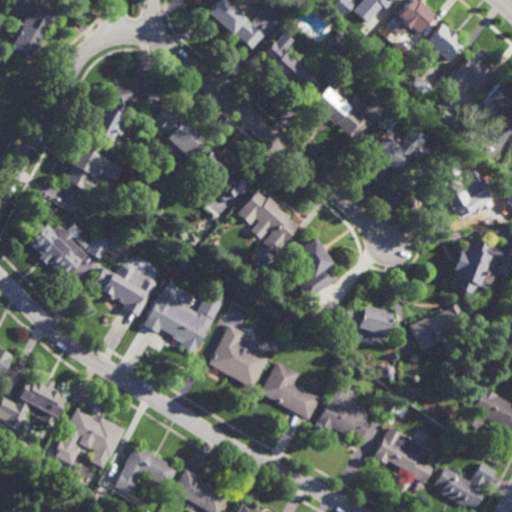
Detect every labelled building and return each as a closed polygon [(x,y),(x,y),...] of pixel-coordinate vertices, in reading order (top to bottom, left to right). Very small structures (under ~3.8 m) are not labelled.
[(260,33),(248,47),(234,35),(236,34),(230,29),(228,32),(203,10),(211,0),(222,0),(241,16),(249,23),(248,24),(260,33)] [(342,15),(330,5),(334,0),(346,0),(351,4),(342,15)] [(390,0),(384,7),(380,4),(365,21),(352,9),(359,0),(390,0)] [(414,0),(416,1),(418,0),(433,12),(416,32),(408,24),(406,26),(399,20),(401,18),(395,13),(406,0),(414,0)] [(44,27),(43,27),(40,32),(42,33),(28,57),(8,46),(16,32),(8,28),(14,18),(21,22),(25,14),(30,17),(39,2),(54,10),(44,27)] [(446,28),(447,28),(457,36),(454,39),(461,44),(447,60),(424,41),(440,22),(446,28)] [(338,59),(322,45),(337,27),(353,40),(338,59)] [(280,49),(314,78),(303,91),(291,81),(288,85),(266,66),(270,62),(259,53),(270,40),(271,41),(281,30),(290,38),(280,49)] [(393,69),(381,58),(397,40),(409,51),(393,69)] [(475,63),(477,65),(479,62),(488,69),(472,88),(468,85),(462,92),(445,78),(453,69),(455,71),(460,65),(459,64),(466,55),(471,59),(474,55),(479,58),(475,63)] [(430,87),(419,99),(410,90),(412,88),(408,84),(414,77),(419,81),(421,79),(430,87)] [(366,124),(352,140),(339,128),(340,127),(334,121),(332,124),(308,103),(330,79),(341,89),(336,95),(366,124)] [(511,85),(511,87),(510,89),(511,91),(511,105),(502,117),(497,112),(495,115),(486,107),(484,110),(476,103),(498,79),(502,83),(505,79),(511,85)] [(127,98),(128,98),(128,101),(125,101),(125,105),(116,120),(121,124),(116,134),(111,131),(110,133),(107,138),(88,127),(93,119),(89,117),(93,110),(97,113),(101,104),(107,107),(110,103),(110,102),(107,86),(125,84),(127,98)] [(458,115),(450,125),(437,115),(445,104),(445,105),(458,115)] [(177,121),(180,117),(200,135),(183,155),(162,137),(165,133),(149,121),(155,113),(161,107),(177,121)] [(499,142),(490,134),(499,122),(509,130),(499,142)] [(412,156),(414,157),(406,170),(397,164),(394,169),(368,154),(380,135),(397,145),(409,125),(424,135),(412,156)] [(112,172),(116,174),(113,179),(109,177),(106,178),(102,176),(101,172),(101,171),(101,170),(100,169),(98,173),(98,174),(98,177),(96,178),(95,178),(94,180),(97,182),(90,192),(75,184),(74,185),(64,179),(72,164),(68,162),(78,142),(103,156),(103,157),(117,164),(112,172)] [(230,174),(230,173),(242,183),(231,196),(219,186),(221,184),(216,180),(205,192),(204,191),(200,194),(193,188),(200,180),(197,177),(202,172),(192,163),(206,146),(227,165),(223,168),(230,174)] [(459,188),(462,186),(460,184),(466,181),(467,183),(479,176),(485,187),(481,189),(489,204),(473,213),(471,209),(463,214),(462,212),(456,216),(452,208),(447,211),(434,186),(453,176),(459,188)] [(262,199),(265,196),(287,215),(284,218),(295,227),(272,253),(259,242),(268,231),(265,229),(260,234),(250,226),(255,220),(252,217),(246,224),(233,213),(253,190),(262,199)] [(209,220),(204,216),(208,211),(213,215),(209,220)] [(87,244),(83,247),(71,235),(68,238),(85,255),(80,260),(80,259),(63,277),(47,261),(44,263),(38,257),(40,254),(28,242),(45,224),(52,230),(55,226),(56,226),(57,226),(60,226),(64,230),(63,232),(64,233),(66,231),(66,230),(65,229),(73,222),(80,229),(77,232),(76,233),(87,244)] [(99,258),(85,251),(94,234),(108,241),(99,258)] [(191,246),(184,241),(189,234),(196,239),(191,246)] [(497,247),(499,242),(511,246),(511,261),(509,270),(508,269),(505,276),(490,270),(492,263),(491,263),(492,260),(486,258),(476,285),(474,285),(470,295),(448,287),(452,276),(454,270),(451,268),(457,251),(459,252),(462,246),(463,246),(467,236),(497,247)] [(305,298),(295,283),(308,274),(292,250),(312,237),(330,263),(327,265),(335,278),(305,298)] [(116,275),(118,271),(127,276),(129,274),(141,281),(137,289),(146,294),(139,307),(128,301),(125,305),(112,297),(111,299),(107,296),(108,293),(101,289),(101,288),(92,283),(101,267),(116,275)] [(243,296),(236,291),(240,285),(247,290),(243,296)] [(183,308),(184,306),(197,313),(198,310),(212,317),(191,354),(177,346),(178,343),(169,338),(170,336),(157,328),(154,333),(140,325),(158,293),(159,292),(174,301),(173,302),(183,308)] [(466,329),(457,334),(456,331),(435,341),(432,342),(433,344),(419,350),(408,325),(424,317),(425,318),(444,310),(444,309),(446,308),(446,306),(449,304),(452,305),(454,303),(466,329)] [(389,313),(383,335),(373,332),(370,334),(366,332),(365,330),(357,328),(356,330),(339,325),(344,304),(361,309),(361,305),(389,313)] [(234,342),(233,341),(232,344),(250,354),(252,352),(265,359),(249,388),(205,364),(226,325),(240,332),(234,342)] [(0,349),(11,355),(0,375),(0,349)] [(306,419),(257,393),(275,361),(297,373),(292,383),(318,397),(306,419)] [(386,378),(380,376),(378,372),(380,366),(386,364),(390,366),(392,370),(393,372),(390,377),(386,378)] [(43,382),(45,378),(53,382),(51,387),(60,391),(58,395),(65,399),(51,426),(39,420),(43,412),(29,405),(22,419),(24,420),(20,428),(18,427),(16,431),(2,424),(3,420),(0,418),(0,399),(1,397),(12,403),(13,402),(13,403),(25,378),(32,381),(34,378),(43,382)] [(345,395),(344,394),(343,396),(353,402),(352,404),(360,409),(359,412),(366,415),(363,420),(368,423),(360,439),(347,432),(345,435),(328,427),(326,430),(314,424),(317,418),(317,419),(332,390),(333,390),(338,380),(348,385),(346,389),(348,390),(345,395)] [(511,407),(510,412),(511,413),(511,433),(481,416),(474,430),(461,423),(464,419),(465,419),(480,391),(479,391),(481,388),(494,395),(494,396),(511,404),(511,407)] [(96,418),(97,415),(123,429),(108,458),(106,457),(101,467),(89,460),(94,451),(88,448),(87,448),(76,442),(74,446),(77,448),(70,463),(54,455),(57,450),(54,448),(75,407),(96,418)] [(413,462),(420,467),(422,464),(430,468),(422,483),(408,476),(409,474),(385,460),(383,463),(371,457),(387,427),(397,432),(390,444),(415,458),(413,462)] [(166,486),(139,472),(128,493),(113,486),(124,464),(133,445),(175,467),(166,486)] [(480,492),(481,492),(479,498),(472,508),(463,504),(462,507),(438,493),(438,491),(440,489),(432,485),(442,466),(466,481),(468,481),(478,464),(479,462),(493,470),(480,492)] [(205,484),(206,483),(227,495),(221,505),(216,511),(204,511),(181,498),(182,497),(171,491),(179,476),(178,476),(182,469),(197,477),(196,479),(205,484)] [(235,511),(240,503),(258,511),(235,511)]
